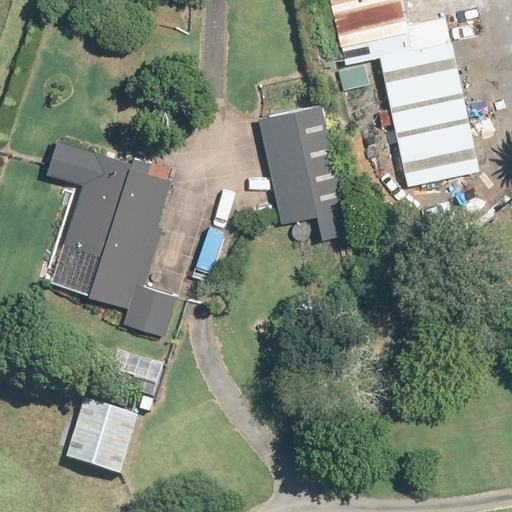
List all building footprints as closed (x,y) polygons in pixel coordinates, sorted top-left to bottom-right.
[(415,184),(489,166),(453,16),(417,24),(411,0),(336,0),(352,64),(385,56),(415,184)] [(329,240),(360,232),(331,104),(266,119),(290,221),(323,213),(329,240)] [(77,181),(46,280),(134,308),(129,323),(170,336),(184,292),(150,281),(168,224),(159,221),(175,171),(67,137),(56,174),(77,181)] [(170,365),(123,352),(113,385),(160,399),(170,365)] [(147,417),(92,399),(73,460),(127,477),(147,417)]
